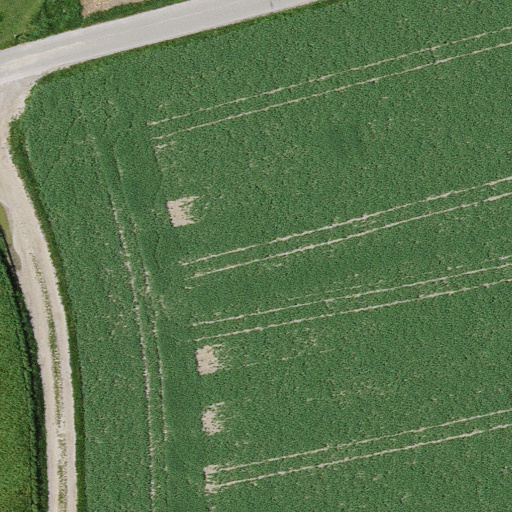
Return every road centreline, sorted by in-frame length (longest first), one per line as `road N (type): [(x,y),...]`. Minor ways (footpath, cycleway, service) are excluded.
road 1 (track): [(0,166),(46,300),(62,511)]
road 2 (unclassified): [(0,66),(255,0)]
